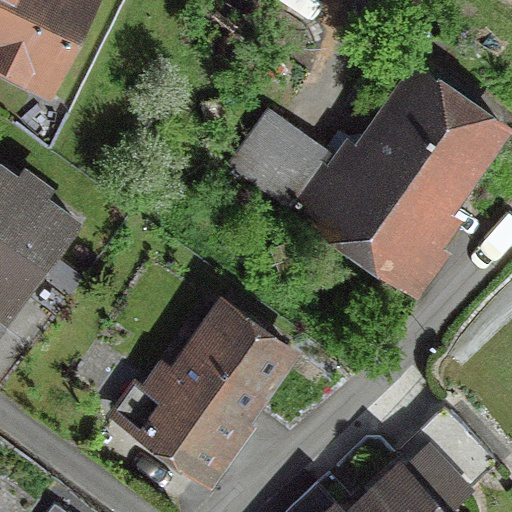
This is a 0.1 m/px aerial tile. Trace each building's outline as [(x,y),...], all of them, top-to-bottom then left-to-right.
[(0,0),(0,77),(7,81),(11,71),(43,87),(85,0),(0,0)] [(420,70),(377,130),(343,178),(318,160),(324,151),(265,110),(230,162),(390,274),(495,124),(420,70)] [(0,292),(13,302),(71,221),(0,169),(0,292)] [(284,347),(221,303),(135,426),(195,469),(284,347)] [(362,498),(355,504),(346,511),(339,511),(333,505),(331,506),(336,511),(442,511),(398,464),(362,498)] [(63,511),(49,502),(41,511),(63,511)]
